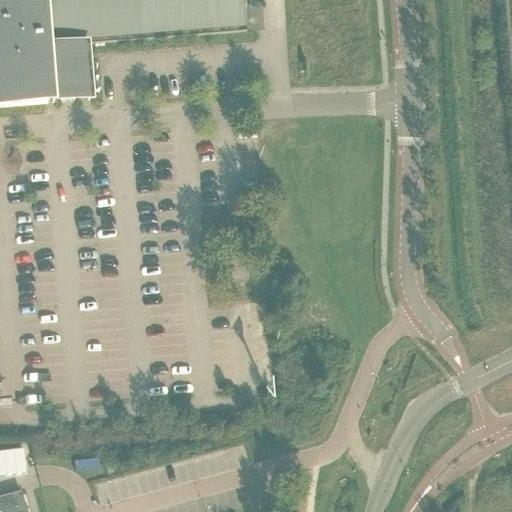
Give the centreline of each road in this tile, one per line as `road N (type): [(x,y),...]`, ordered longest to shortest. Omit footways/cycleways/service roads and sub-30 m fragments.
road 1 (tertiary): [(358,511),(395,296),(391,184)]
road 2 (tertiary): [(391,184),(399,156),(391,42),(379,12)]
road 3 (tertiary): [(379,12),(377,105),(391,184)]
